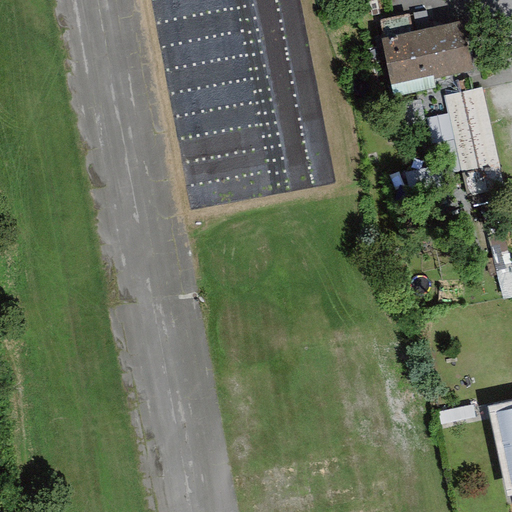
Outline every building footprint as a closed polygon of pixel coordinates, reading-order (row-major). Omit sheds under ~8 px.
[(180,0),(203,153),(305,139),(285,0),(180,0)] [(458,17),(382,34),(394,92),(471,76),(458,17)] [(477,91),(442,99),(464,202),(499,195),(477,91)] [(447,421),(479,416),(477,404),(445,409),(447,421)] [(511,409),(484,415),(500,496),(511,494),(511,409)]
